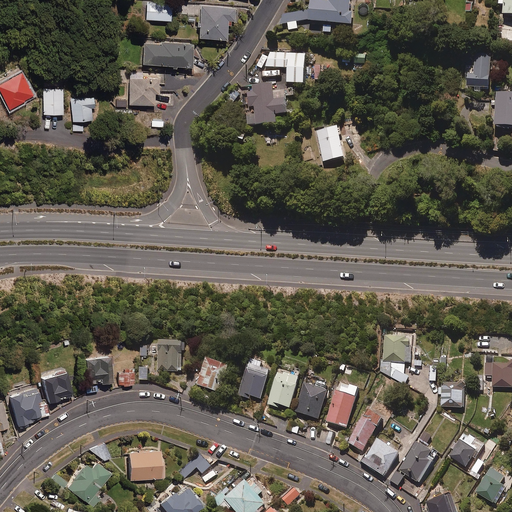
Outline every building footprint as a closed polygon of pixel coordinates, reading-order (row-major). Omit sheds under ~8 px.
[(173,2),(147,0),(146,0),(145,17),(171,19),(173,2)] [(311,0),(310,19),(353,23),(354,11),(350,11),(350,0),(311,0)] [(464,0),(464,11),(471,12),(472,0),(464,0)] [(511,0),(502,0),(501,14),(511,14),(511,0)] [(237,4),(200,2),(199,34),(227,35),(228,17),(237,18),(237,4)] [(509,23),(502,22),(501,31),(509,31),(509,23)] [(160,41),(144,40),(142,60),(191,64),(193,42),(160,40),(160,41)] [(307,53),(271,51),(266,67),(287,68),(287,83),(306,84),(307,53)] [(365,63),(366,53),(354,52),(353,63),(365,63)] [(492,54),(475,53),(473,75),(467,74),(466,87),(489,88),(492,54)] [(127,68),(112,69),(113,84),(128,83),(127,68)] [(33,92),(22,71),(0,81),(0,89),(9,107),(25,99),(24,97),(33,92)] [(160,76),(129,76),(129,102),(155,102),(155,91),(160,91),(160,76)] [(273,82),(253,84),(253,91),(248,91),(250,106),(255,106),(257,124),(278,122),(277,113),(288,112),(285,90),(274,91),(273,82)] [(63,86),(42,86),(42,111),(64,111),(63,86)] [(241,93),(235,88),(227,98),(233,103),(241,93)] [(511,126),(511,92),(495,92),(493,125),(511,126)] [(95,95),(70,97),(72,119),(91,117),(90,104),(96,104),(95,95)] [(346,156),(339,125),(317,130),(324,161),(346,156)] [(406,336),(384,335),(383,361),(405,362),(406,336)] [(158,340),(157,370),(182,370),(181,341),(158,340)] [(112,357),(86,360),(89,384),(114,383),(112,357)] [(228,364),(205,357),(197,384),(218,392),(228,364)] [(487,374),(494,375),(494,386),(511,386),(511,362),(495,362),(495,358),(488,358),(487,374)] [(121,367),(122,371),(117,372),(118,385),(132,384),(131,371),(129,371),(129,367),(121,367)] [(149,380),(149,368),(139,367),(138,379),(149,380)] [(267,375),(246,368),(239,391),(260,399),(267,375)] [(301,376),(280,369),(268,404),(279,407),(280,404),(290,407),(301,376)] [(65,372),(42,378),(47,402),(73,396),(65,372)] [(360,388),(340,381),(327,421),(348,428),(360,388)] [(465,407),(466,382),(440,381),(439,394),(443,394),(442,406),(465,407)] [(329,390),(306,382),(296,411),(319,419),(329,390)] [(37,389),(10,397),(18,426),(44,418),(37,389)] [(385,416),(370,407),(349,442),(363,451),(385,416)] [(298,434),(301,426),(293,423),(290,432),(298,434)] [(333,433),(324,431),(321,442),(329,444),(333,433)] [(486,444),(466,431),(450,456),(467,466),(474,456),(477,458),(486,444)] [(401,452),(379,438),(364,462),(385,476),(401,452)] [(434,451),(419,441),(393,481),(399,485),(406,475),(419,484),(435,459),(430,456),(434,451)] [(110,457),(103,442),(94,446),(101,461),(110,457)] [(158,449),(127,451),(129,480),(160,477),(158,449)] [(212,466),(201,453),(181,471),(187,477),(196,468),(203,474),(212,466)] [(110,472),(94,460),(90,467),(84,462),(66,487),(93,507),(99,498),(94,494),(110,472)] [(506,476),(492,467),(476,492),(495,504),(507,486),(502,483),(506,476)] [(252,487),(246,480),(232,492),(228,487),(215,498),(220,505),(225,501),(234,511),(255,511),(266,503),(259,495),(263,491),(257,484),(252,487)] [(192,511),(201,505),(185,486),(177,493),(167,495),(159,502),(167,511),(192,511)] [(301,494),(295,487),(283,498),(288,505),(301,494)] [(427,501),(430,509),(425,511),(459,511),(453,493),(427,501)]
